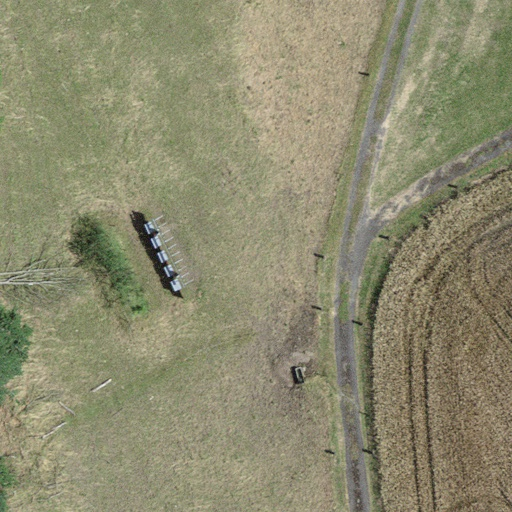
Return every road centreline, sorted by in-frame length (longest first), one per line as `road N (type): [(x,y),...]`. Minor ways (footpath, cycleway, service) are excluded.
road 1 (track): [(406,0),(350,278),(368,511)]
road 2 (track): [(511,150),(356,243)]
